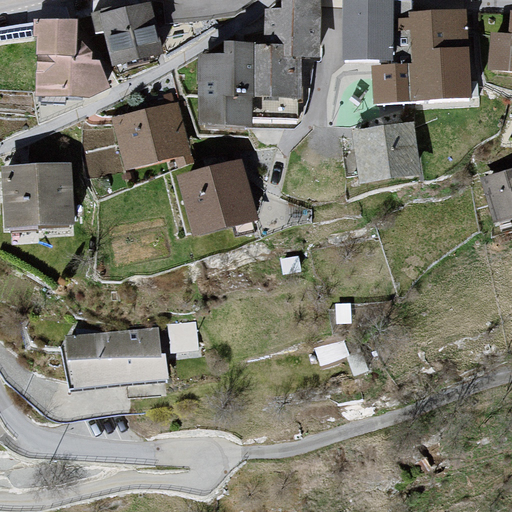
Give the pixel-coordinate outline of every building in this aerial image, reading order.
[(316,0),(283,0),(283,12),(266,11),(265,45),(228,44),(227,58),(203,58),(202,119),(248,120),(248,93),(296,93),(297,56),(316,56),(316,0)] [(346,0),(347,61),(392,61),(393,69),(373,70),(375,102),(463,95),(468,98),(463,12),(392,16),(391,0),(346,0)] [(160,51),(149,5),(112,13),(111,8),(94,12),(98,30),(107,28),(115,62),(160,51)] [(75,22),(40,21),(38,94),(89,95),(107,86),(97,63),(88,61),(88,52),(76,41),(75,22)] [(511,27),(511,38),(493,36),(490,66),(511,68),(511,27)] [(174,106),(118,120),(130,168),(186,154),(174,106)] [(412,126),(356,133),(363,182),(418,174),(412,126)] [(238,162),(183,177),(198,232),(253,217),(238,162)] [(67,168),(6,170),(9,225),(69,222),(67,168)] [(511,174),(486,181),(497,221),(511,217),(511,174)] [(156,330),(68,338),(73,384),(126,379),(128,397),(162,394),(156,330)]
